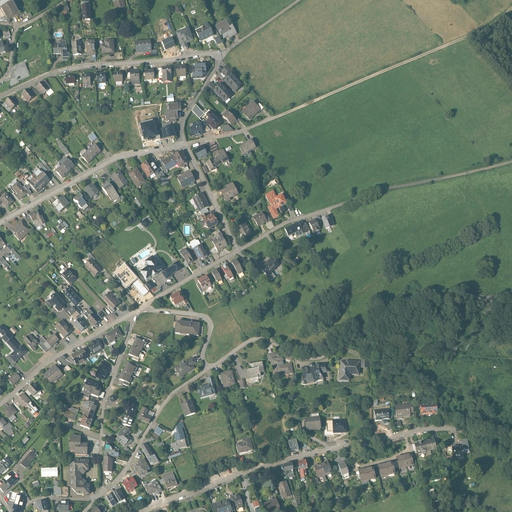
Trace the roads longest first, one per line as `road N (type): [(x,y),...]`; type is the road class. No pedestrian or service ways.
road 1 (residential): [(138,511),(328,448),(440,426),(477,432)]
road 2 (residential): [(0,96),(74,67),(213,53),(220,60),(184,119),(179,146)]
road 3 (track): [(275,117),(490,24),(511,6)]
road 4 (residential): [(0,223),(107,162),(179,146)]
road 5 (residential): [(102,494),(104,405),(130,314)]
road 6 (track): [(345,201),(511,161)]
road 7 (residential): [(208,370),(258,339),(312,361),(355,338)]
road 8 (residential): [(102,494),(127,469),(170,397),(208,370)]
road 9 (track): [(355,338),(449,300),(511,299)]
road 10 (residential): [(130,314),(54,359),(0,407)]
road 11 (residential): [(144,306),(207,319),(208,370)]
